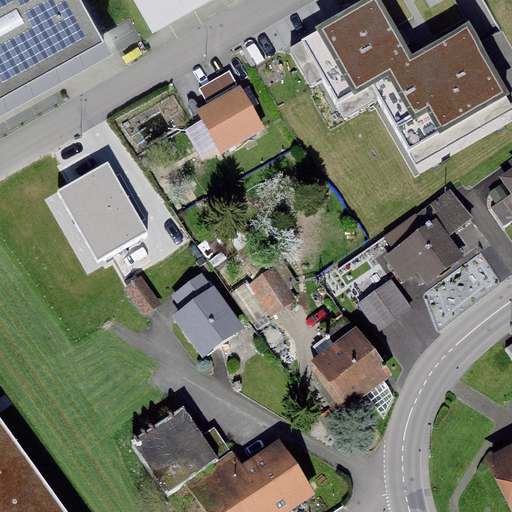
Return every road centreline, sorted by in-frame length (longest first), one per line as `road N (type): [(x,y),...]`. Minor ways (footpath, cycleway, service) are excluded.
road 1 (residential): [(275,0),(0,158)]
road 2 (tertiary): [(511,300),(456,344),(420,390),(403,439),(406,498)]
